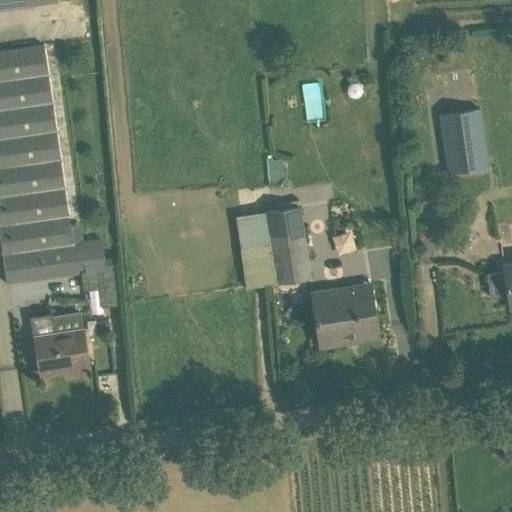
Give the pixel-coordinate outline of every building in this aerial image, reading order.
[(57,0),(0,0),(0,8),(26,5),(58,0),(57,0)] [(45,45),(0,51),(0,237),(7,284),(81,273),(105,269),(105,265),(101,240),(73,244),(45,45)] [(480,108),(440,114),(449,173),(488,168),(480,108)] [(245,287),(311,277),(304,230),(300,206),(234,217),(245,287)] [(116,263),(105,265),(105,269),(81,273),(83,291),(100,289),(101,305),(120,303),(120,302),(116,263)] [(511,263),(503,265),(504,270),(488,273),(492,297),(508,294),(510,309),(511,308),(511,263)] [(371,284),(312,293),(320,347),(380,337),(371,284)] [(83,329),(54,333),(51,313),(36,316),(39,336),(36,336),(42,375),(64,371),(64,368),(89,364),(83,329)]
